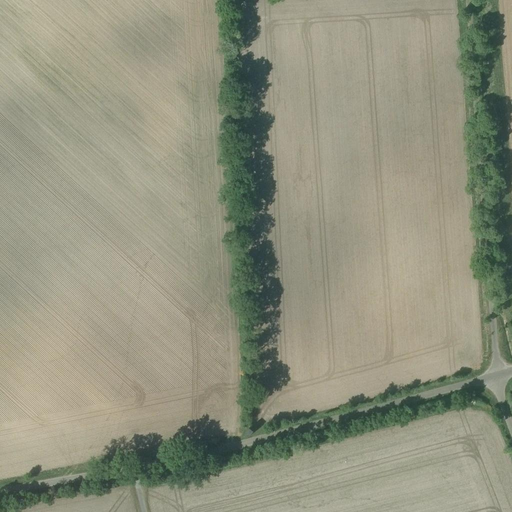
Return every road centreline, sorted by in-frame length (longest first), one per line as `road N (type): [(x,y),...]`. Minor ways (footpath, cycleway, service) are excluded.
road 1 (unclassified): [(496,378),(228,450),(0,495)]
road 2 (unclassified): [(470,0),(496,378)]
